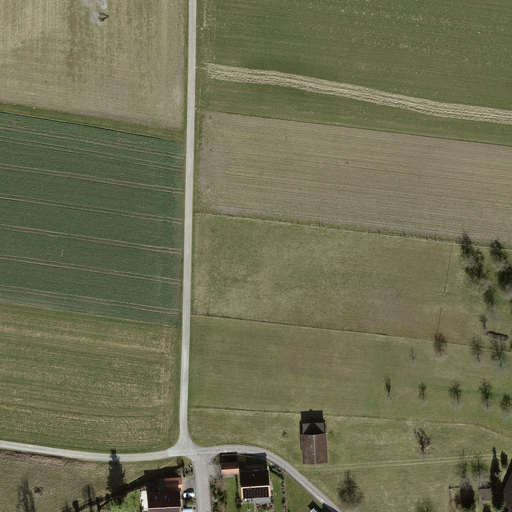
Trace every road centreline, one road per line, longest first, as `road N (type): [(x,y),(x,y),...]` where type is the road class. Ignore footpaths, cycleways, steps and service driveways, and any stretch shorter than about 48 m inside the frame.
road 1 (track): [(198,0),(184,452)]
road 2 (track): [(0,444),(106,459),(203,453)]
